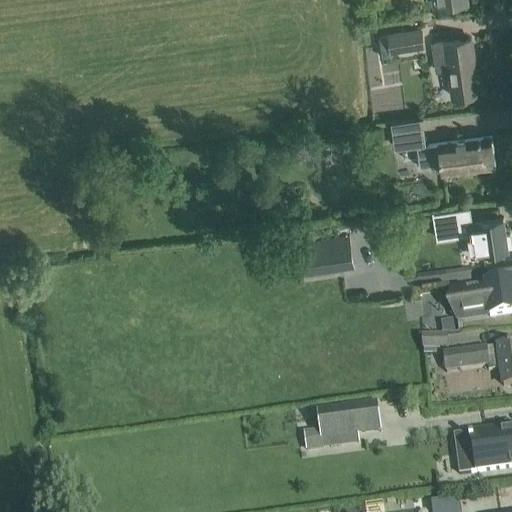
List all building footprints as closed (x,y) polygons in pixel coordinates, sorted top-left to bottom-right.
[(389,34),(391,49),(425,44),(423,29),(389,34)] [(476,70),(472,37),(452,40),(433,43),(436,69),(450,67),(454,96),(465,94),(485,91),(484,86),(485,86),(485,82),(483,82),(482,69),(476,70)] [(424,118),(392,122),(394,134),(395,143),(418,140),(421,167),(427,166),(440,165),(441,172),(476,168),(496,165),(492,135),(472,138),(428,144),(424,118)] [(466,207),(435,211),(438,237),(470,233),(473,255),(509,250),(508,246),(511,245),(511,242),(511,233),(507,234),(504,216),(473,221),(469,222),(466,207)] [(485,286),(453,291),(458,320),(490,315),(490,317),(511,314),(511,279),(485,284),(485,286)] [(448,334),(423,336),(425,357),(437,356),(437,349),(449,348),(448,334)] [(511,345),(444,355),(447,374),(489,368),(489,372),(501,370),(503,390),(511,388),(511,345)] [(357,438),(353,410),(318,415),(321,443),(332,441),(331,435),(346,433),(347,439),(357,438)] [(498,430),(470,434),(473,456),(458,458),(460,476),(511,468),(511,431),(499,434),(498,430)] [(468,511),(466,495),(442,498),(444,511),(468,511)]
